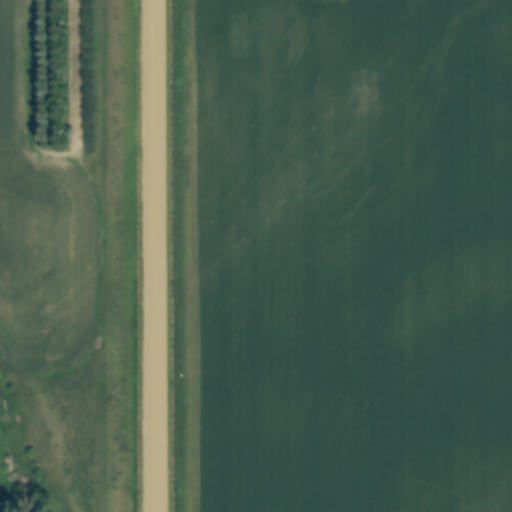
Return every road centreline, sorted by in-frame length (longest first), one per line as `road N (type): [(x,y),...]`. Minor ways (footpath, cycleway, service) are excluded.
road 1 (tertiary): [(151,0),(153,511)]
road 2 (track): [(78,511),(52,420),(23,366),(0,345)]
